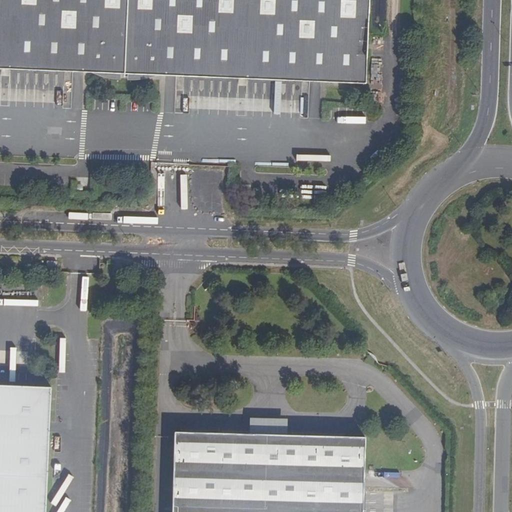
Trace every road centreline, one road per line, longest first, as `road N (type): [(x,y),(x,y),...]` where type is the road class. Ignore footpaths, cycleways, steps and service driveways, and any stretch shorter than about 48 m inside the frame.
road 1 (unclassified): [(417,206),(376,233),(353,237),(0,223)]
road 2 (unclassified): [(0,243),(334,256),(407,287)]
road 3 (secondary): [(493,0),(489,99),(467,167)]
road 4 (secondary): [(459,344),(479,404),(478,511)]
road 5 (secondary): [(500,511),(511,381)]
